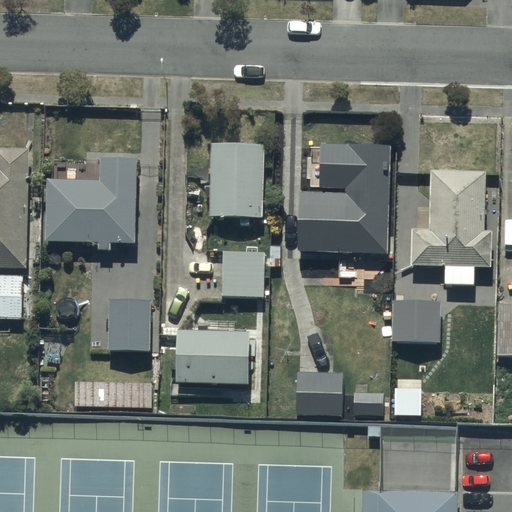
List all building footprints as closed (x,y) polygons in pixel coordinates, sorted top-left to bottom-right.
[(268,144),(212,142),(211,215),(242,216),(242,224),(252,224),(252,216),(266,217),(268,144)] [(395,144),(324,142),(322,194),(302,193),(300,251),(392,254),(395,144)] [(0,146),(0,266),(29,267),(32,148),(0,146)] [(79,179),(48,178),(49,239),(100,241),(100,248),(113,248),(113,243),(139,244),(142,158),(101,157),(101,163),(80,162),(79,179)] [(489,171),(434,168),(432,228),(415,228),(414,264),(448,265),(447,284),(477,285),(478,265),(493,265),(494,229),(486,229),(489,171)] [(265,251),(226,250),(225,296),(264,297),(265,251)] [(26,275),(0,274),(0,318),(26,318),(26,275)] [(151,300),(110,299),(108,351),(150,352),(151,300)] [(445,300),(395,299),(393,342),(444,343),(445,300)] [(511,303),(499,303),(498,356),(511,355),(511,303)] [(253,330),(181,329),(180,383),(253,384),(253,330)] [(346,374),(298,373),(298,416),(346,417),(346,374)] [(155,382),(77,380),(76,405),(155,407),(155,382)] [(386,393),(357,392),(356,414),(385,414),(386,393)] [(459,511),(460,493),(365,491),(364,511),(459,511)]
